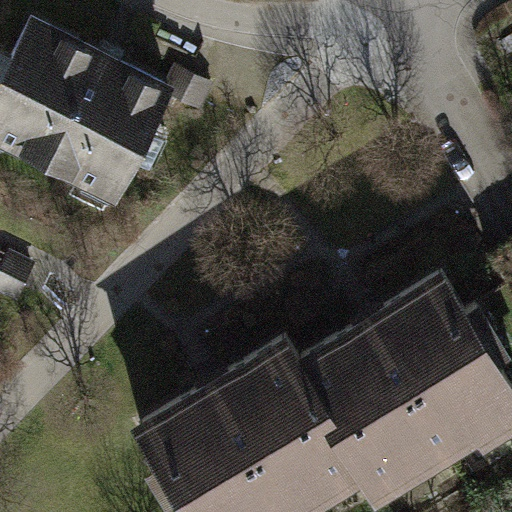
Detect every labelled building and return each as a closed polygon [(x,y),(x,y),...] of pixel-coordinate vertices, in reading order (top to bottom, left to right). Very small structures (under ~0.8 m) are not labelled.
[(0,78),(0,130),(117,189),(168,87),(170,83),(121,59),(116,69),(93,58),(98,48),(32,15),(0,78)] [(178,64),(170,83),(168,87),(199,103),(210,80),(178,64)] [(33,262),(10,251),(0,272),(0,285),(18,294),(33,262)] [(359,318),(300,354),(357,448),(371,470),(413,444),(422,459),(476,426),(474,422),(511,399),(511,381),(494,352),(505,345),(477,299),(466,306),(443,267),(381,305),(388,316),(366,329),(359,318)] [(203,382),(141,420),(164,457),(153,463),(182,511),(193,504),(197,511),(285,511),(320,491),(311,476),(357,448),(300,354),(287,332),(224,369),(231,380),(209,393),(203,382)]
